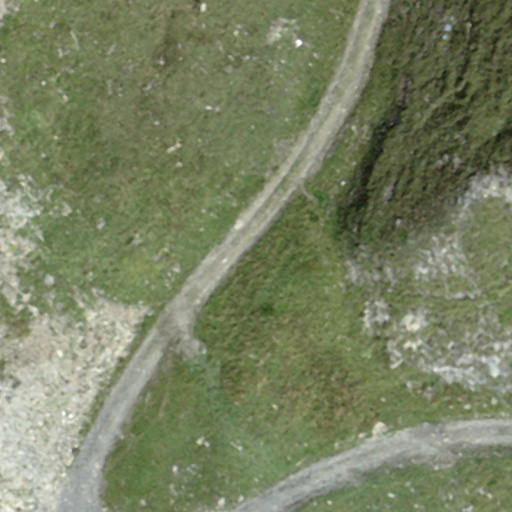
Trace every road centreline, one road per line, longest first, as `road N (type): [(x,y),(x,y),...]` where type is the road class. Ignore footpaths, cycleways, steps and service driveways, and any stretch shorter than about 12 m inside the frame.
road 1 (track): [(75,511),(103,420),(176,311),(296,176),(345,95),(371,0)]
road 2 (track): [(511,430),(419,438),(249,511)]
